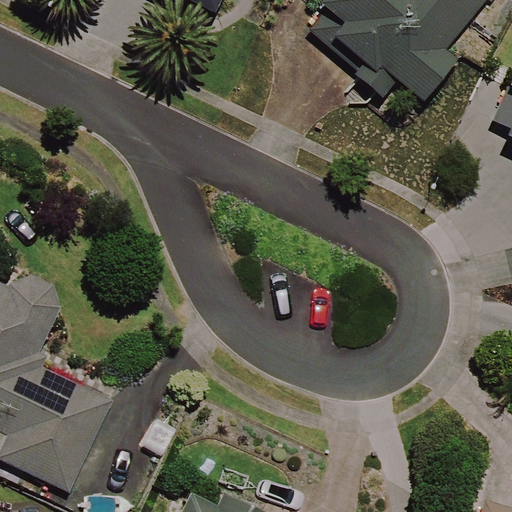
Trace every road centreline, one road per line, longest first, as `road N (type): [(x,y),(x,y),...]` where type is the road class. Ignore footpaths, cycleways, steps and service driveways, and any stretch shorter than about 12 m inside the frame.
road 1 (residential): [(156,127),(387,227),(421,263),(428,309),(374,363),(343,370),(237,311)]
road 2 (residential): [(237,311),(156,127)]
road 3 (residential): [(0,53),(156,127)]
